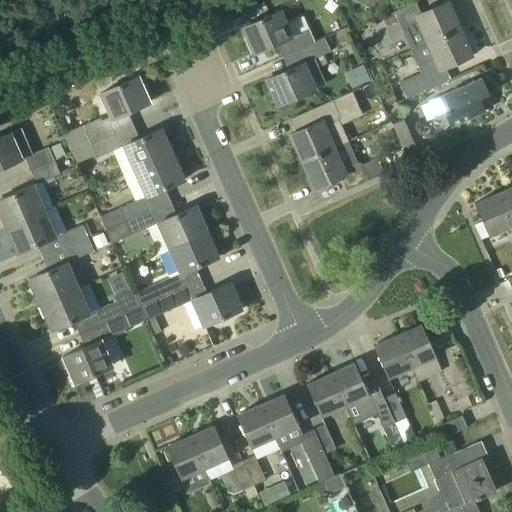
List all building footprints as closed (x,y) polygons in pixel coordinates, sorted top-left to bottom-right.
[(411,49),(459,28),(447,1),(421,13),(416,2),(395,11),(399,22),(411,49)] [(385,28),(399,22),(395,11),(381,17),(385,28)] [(315,43),(309,29),(300,33),(292,36),(281,12),(242,27),(254,53),(276,44),(282,57),(298,50),(315,43)] [(405,98),(428,88),(450,78),(445,67),(472,56),(459,28),(411,49),(421,72),(399,82),(405,98)] [(315,43),(298,50),(303,63),(306,61),(308,61),(314,58),(318,67),(327,63),(323,54),(330,50),(324,38),(315,43)] [(315,88),(303,63),(288,69),(265,79),(277,106),(315,88)] [(370,80),(363,65),(344,73),(351,89),(370,80)] [(138,76),(99,94),(111,119),(149,103),(138,76)] [(488,94),(481,78),(428,101),(435,118),(445,114),(450,127),(485,111),(482,104),(480,105),(477,99),(488,94)] [(301,161),(347,141),(341,125),(362,115),(352,92),(311,110),(316,124),(290,134),(301,161)] [(414,143),(406,124),(404,119),(392,125),(402,148),(414,143)] [(72,152),(114,133),(108,121),(85,131),(82,125),(82,126),(63,134),(66,139),(65,139),(71,152),(72,152)] [(161,129),(123,146),(134,171),(172,154),(161,129)] [(0,168),(21,159),(9,133),(0,136),(0,168)] [(120,147),(114,133),(72,152),(77,163),(95,155),(96,158),(112,150),(120,147)] [(360,163),(358,164),(347,141),(301,161),(314,189),(340,177),(346,190),(384,173),(377,158),(361,165),(360,163)] [(60,143),(48,148),(54,160),(65,155),(60,143)] [(30,170),(54,160),(48,148),(48,147),(25,158),(30,170)] [(134,171),(145,196),(164,188),(183,180),(172,154),(134,171)] [(60,174),(54,160),(30,170),(37,184),(60,174)] [(0,213),(6,227),(44,211),(32,185),(0,199),(0,213)] [(511,186),(498,193),(511,224),(511,186)] [(489,237),(511,226),(511,224),(498,193),(474,203),(489,237)] [(100,216),(106,229),(116,225),(151,210),(145,196),(119,208),(110,212),(100,216)] [(195,206),(156,223),(167,248),(206,231),(195,206)] [(147,227),(156,223),(151,210),(116,225),(106,229),(112,242),(121,238),(130,234),(130,235),(147,227)] [(44,211),(6,227),(17,253),(55,236),(44,211)] [(65,248),(92,236),(86,222),(59,235),(65,248)] [(167,248),(179,273),(195,267),(218,257),(206,231),(167,248)] [(92,238),(96,248),(96,249),(108,244),(103,233),(100,234),(92,238)] [(92,236),(65,248),(70,261),(94,251),(88,238),(92,236)] [(40,304),(77,288),(67,263),(29,279),(40,304)] [(122,272),(109,278),(117,295),(130,289),(122,272)] [(175,291),(169,278),(134,293),(140,306),(175,291)] [(78,333),(121,315),(115,302),(100,309),(89,283),(78,288),(77,288),(40,304),(51,330),(72,321),(78,333)] [(207,293),(190,300),(203,326),(241,309),(229,283),(207,293)] [(175,291),(140,306),(146,320),(155,316),(181,304),(175,291)] [(112,366),(100,340),(127,328),(121,315),(78,333),(84,346),(63,357),(74,383),(112,366)] [(161,331),(155,316),(146,320),(153,335),(161,331)] [(397,335),(412,367),(436,357),(421,324),(397,335)] [(388,378),(412,367),(397,335),(373,345),(388,378)] [(330,373),(345,406),(353,424),(365,418),(357,401),(369,395),(354,363),(330,373)] [(321,417),(345,406),(330,373),(306,384),(321,417)] [(259,405),(274,437),(298,427),(284,394),(259,405)] [(383,399),(394,423),(404,444),(414,439),(405,418),(395,394),(383,399)] [(392,450),(404,444),(394,423),(383,399),(372,404),(392,450)] [(428,404),(436,422),(441,420),(444,418),(436,401),(428,404)] [(250,448),(274,437),(259,405),(236,415),(250,448)] [(437,427),(442,439),(467,428),(462,416),(437,427)] [(313,429),(324,454),(335,449),(325,424),(313,429)] [(209,479),(232,469),(233,469),(231,466),(228,458),(214,425),(190,436),(204,469),(209,479)] [(333,475),(324,454),(313,429),(299,435),(319,481),(333,475)] [(180,480),(204,469),(190,436),(166,446),(180,480)] [(446,454),(451,452),(455,450),(449,437),(440,441),(446,454)] [(434,480),(440,492),(448,510),(473,499),(473,501),(495,491),(475,443),(440,459),(429,464),(435,479),(434,480)] [(242,461),(254,486),(265,480),(254,455),(242,461)] [(254,486),(242,461),(231,466),(233,469),(232,469),(242,490),(242,491),(245,490),(254,486)] [(345,487),(339,475),(323,482),(328,495),(345,487)] [(271,486),(277,500),(289,494),(283,481),(271,486)] [(478,511),(473,501),(473,499),(448,510),(444,511),(478,511)]
